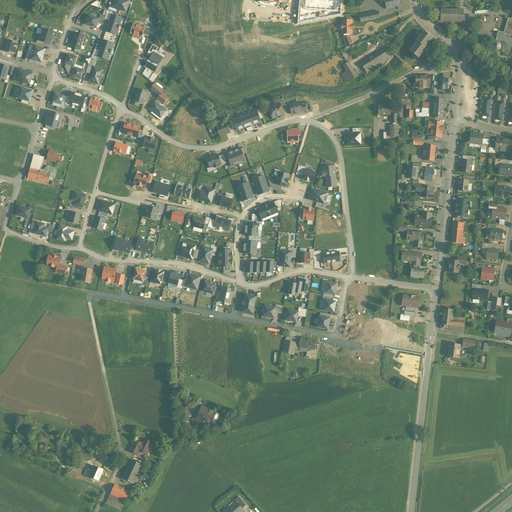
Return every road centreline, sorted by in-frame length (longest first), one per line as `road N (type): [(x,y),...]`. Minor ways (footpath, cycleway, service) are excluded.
road 1 (unclassified): [(91,291),(120,449),(96,511)]
road 2 (residential): [(121,108),(195,148),(308,121)]
road 3 (residential): [(354,278),(338,147),(308,121)]
road 4 (residential): [(436,289),(455,119)]
road 5 (residential): [(308,121),(411,72),(458,69)]
road 6 (unclassified): [(411,511),(426,373)]
